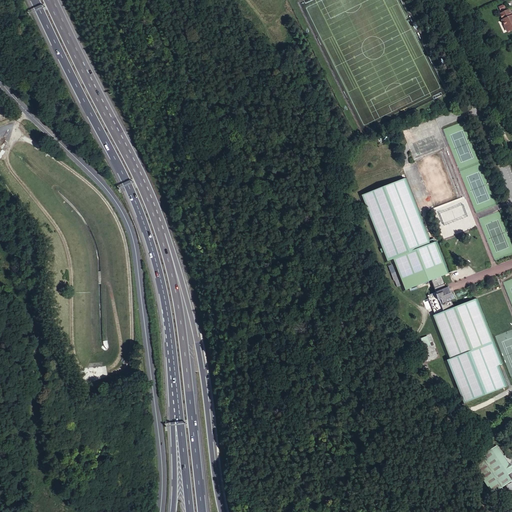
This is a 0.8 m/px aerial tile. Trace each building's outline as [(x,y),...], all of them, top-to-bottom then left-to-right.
[(509,9),(499,14),(502,20),(501,20),(504,25),(505,25),(507,31),(511,29),(511,15),(511,16),(509,9)] [(391,261),(403,293),(431,282),(442,278),(450,274),(437,242),(435,243),(432,244),(431,241),(407,179),(361,197),(359,198),(385,264),(391,261)] [(442,278),(431,282),(436,294),(434,295),(428,297),(431,303),(436,301),(441,314),(454,309),(451,301),(454,300),(453,296),(452,296),(451,293),(450,294),(448,289),(446,290),(442,278)] [(441,314),(436,316),(431,318),(444,352),(448,361),(444,363),(461,406),(508,388),(500,366),(503,365),(477,300),(454,309),(441,314)] [(436,301),(431,303),(430,303),(436,316),(441,314),(436,301)] [(479,473),(493,494),(511,482),(511,480),(509,476),(511,473),(511,468),(503,455),(498,446),(473,462),(479,473)]
